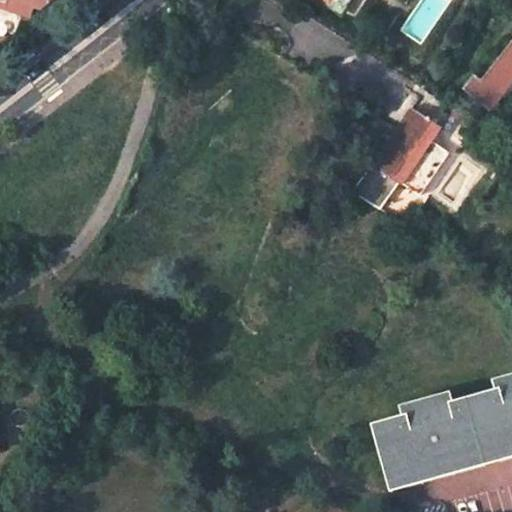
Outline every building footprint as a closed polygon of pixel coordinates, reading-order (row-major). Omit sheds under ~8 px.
[(0,0),(0,8),(7,11),(10,0),(0,0)] [(10,0),(7,11),(22,16),(30,19),(34,9),(42,11),(54,0),(10,0)] [(326,0),(342,10),(348,0),(326,0)] [(511,37),(483,75),(476,69),(462,86),(494,112),(511,89),(511,37)] [(408,110),(369,165),(351,191),(380,210),(399,185),(416,196),(445,154),(428,144),(438,130),(408,110)] [(511,378),(494,384),(497,394),(452,407),(449,398),(401,413),(404,422),(372,432),(388,489),(446,472),(511,452),(511,378)]
